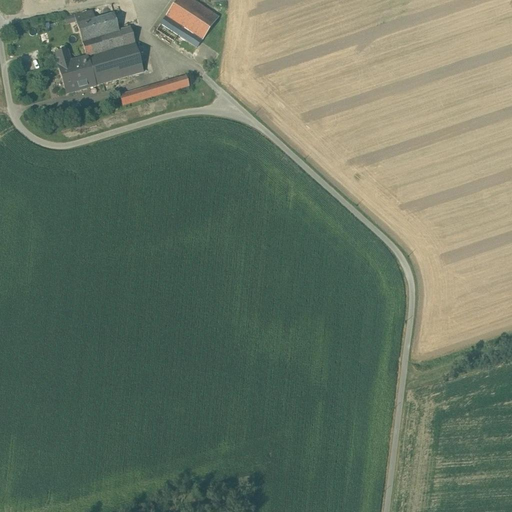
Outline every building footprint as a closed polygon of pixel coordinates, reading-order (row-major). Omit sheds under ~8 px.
[(193,0),(181,0),(159,30),(195,57),(222,21),(193,0)] [(118,30),(111,5),(74,15),(82,41),(118,30)] [(118,30),(82,41),(86,56),(86,58),(134,44),(130,27),(118,30)] [(86,58),(94,86),(143,72),(134,44),(86,58)] [(57,65),(70,61),(67,51),(54,55),(57,65)] [(66,94),(94,86),(86,58),(86,56),(70,61),(57,65),(66,94)] [(180,74),(117,93),(121,106),(184,87),(180,74)]
